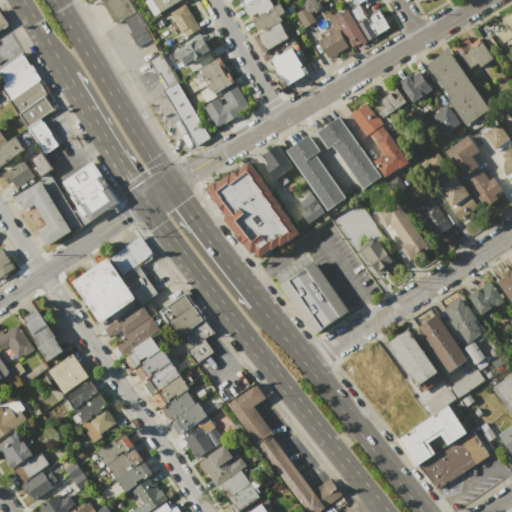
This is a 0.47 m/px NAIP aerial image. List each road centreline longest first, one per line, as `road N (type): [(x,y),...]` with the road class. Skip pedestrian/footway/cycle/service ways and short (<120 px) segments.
road 1 (primary): [(142,203),(385,511)]
road 2 (tertiary): [(172,186),(486,0)]
road 3 (residential): [(204,511),(0,215)]
road 4 (primary): [(426,511),(259,300)]
road 5 (residential): [(511,233),(308,362)]
road 6 (primary): [(172,186),(58,0)]
road 7 (residential): [(0,301),(142,203)]
road 8 (primary): [(65,77),(142,203)]
road 9 (primary): [(259,300),(172,186)]
road 10 (residential): [(282,121),(209,0)]
